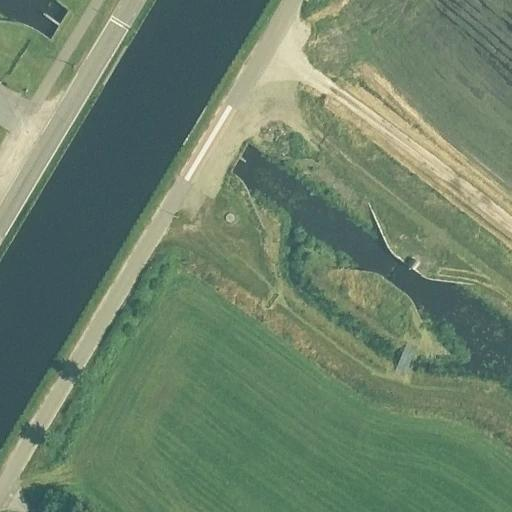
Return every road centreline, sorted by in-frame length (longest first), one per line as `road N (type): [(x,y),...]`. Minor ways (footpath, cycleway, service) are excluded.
road 1 (unclassified): [(0,490),(292,0)]
road 2 (track): [(265,45),(511,225)]
road 3 (tertiary): [(0,226),(133,0)]
